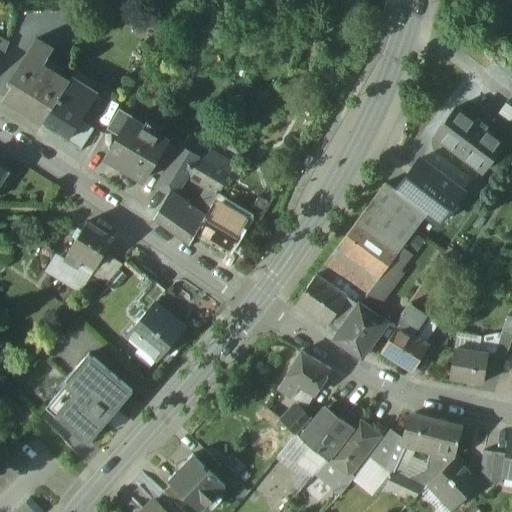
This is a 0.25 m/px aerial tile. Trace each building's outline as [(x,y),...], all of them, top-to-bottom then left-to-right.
[(51,51),(34,41),(9,82),(13,84),(4,99),(42,123),(68,81),(42,65),(51,51)] [(97,93),(71,77),(68,81),(42,123),(67,139),(68,140),(80,120),(94,98),(97,93)] [(456,108),(434,137),(482,173),(504,144),(485,130),(487,128),(476,120),(474,122),(456,108)] [(132,118),(118,110),(106,130),(119,138),(130,119),(131,120),(132,118)] [(131,120),(130,119),(119,138),(106,159),(135,176),(137,171),(146,176),(153,165),(165,144),(167,141),(131,120)] [(80,120),(68,140),(67,139),(65,142),(81,152),(95,129),(80,120)] [(178,152),(165,144),(153,165),(165,172),(168,168),(178,152)] [(198,156),(181,146),(178,152),(168,168),(185,179),(198,156)] [(208,154),(202,151),(198,156),(205,160),(208,154)] [(205,160),(198,156),(185,179),(203,185),(214,165),(205,160)] [(420,159),(396,191),(426,215),(438,224),(463,192),(420,159)] [(214,165),(203,185),(218,194),(230,175),(214,165)] [(185,179),(168,168),(165,172),(156,187),(168,195),(169,193),(174,197),(185,179)] [(385,183),(361,215),(403,246),(426,215),(396,191),(385,183)] [(174,197),(169,193),(168,195),(154,219),(189,244),(197,231),(204,219),(174,197)] [(247,217),(216,198),(204,219),(197,231),(199,233),(198,236),(208,242),(210,240),(228,251),(248,217),(247,217)] [(270,205),(258,198),(247,217),(248,217),(259,224),(270,205)] [(403,246),(361,215),(346,236),(388,267),(403,246)] [(112,239),(86,223),(68,251),(70,252),(83,260),(95,268),(112,239)] [(346,236),(323,267),(365,297),(388,267),(346,236)] [(83,260),(70,252),(66,258),(79,267),(83,260)] [(92,275),(103,283),(121,264),(104,254),(95,268),(92,275)] [(442,256),(425,280),(437,289),(454,265),(442,256)] [(347,296),(317,275),(317,274),(295,305),(296,305),(296,306),(326,327),(347,296)] [(425,280),(419,288),(409,302),(422,311),(437,289),(425,280)] [(155,283),(139,302),(144,307),(148,310),(154,303),(155,303),(165,291),(155,283)] [(347,296),(326,327),(338,335),(360,304),(347,296)] [(422,311),(409,302),(400,314),(397,326),(412,334),(426,314),(422,311)] [(138,322),(125,337),(138,348),(140,346),(158,360),(185,328),(155,303),(154,303),(148,310),(138,322)] [(338,335),(334,340),(362,358),(387,323),(360,304),(338,335)] [(144,307),(134,319),(138,322),(148,310),(144,307)] [(426,314),(412,334),(425,342),(439,323),(426,313),(426,314)] [(412,334),(397,326),(381,353),(411,371),(428,344),(425,342),(412,334)] [(511,337),(501,334),(494,356),(505,360),(511,338),(511,337)] [(488,355),(455,349),(449,378),(483,384),(488,355)] [(330,370),(301,352),(279,389),(293,397),(300,385),(315,394),(330,370)] [(132,390),(89,353),(67,379),(66,380),(67,382),(47,407),(46,407),(88,443),(105,423),(102,420),(112,408),(115,411),(132,390)] [(67,379),(54,368),(32,394),(47,407),(67,382),(66,380),(67,379)] [(357,404),(344,421),(353,429),(359,421),(366,411),(357,404)] [(279,420),(263,407),(258,412),(275,425),(279,420)] [(297,407),(281,425),(295,435),(296,434),(309,419),(297,407)] [(301,439),(310,446),(295,465),(312,477),(315,474),(328,460),(353,429),(344,421),(342,419),(337,426),(319,414),(301,439)] [(423,416),(413,414),(411,426),(407,426),(404,437),(403,441),(407,442),(416,445),(423,416)] [(427,484),(454,456),(462,426),(423,416),(416,445),(434,450),(426,471),(410,480),(425,486),(427,484)] [(355,477),(350,473),(380,436),(359,421),(353,429),(328,460),(315,474),(340,494),(350,483),(355,477)] [(390,429),(370,456),(393,474),(394,472),(407,442),(403,441),(404,437),(390,429)] [(295,435),(280,454),(295,465),(310,446),(301,439),(296,434),(295,435)] [(511,434),(507,455),(503,477),(504,478),(511,478),(511,434)] [(222,467),(204,450),(196,458),(214,475),(222,467)] [(495,453),(483,450),(480,473),(490,484),(495,453)] [(507,455),(495,453),(490,484),(490,485),(496,486),(504,478),(503,477),(507,455)] [(295,465),(280,454),(276,459),(300,478),(293,486),(299,491),(301,490),(300,489),(312,477),(295,465)] [(193,455),(168,481),(171,484),(189,501),(199,511),(200,511),(225,486),(196,458),(193,455)] [(481,483),(454,456),(427,484),(454,510),(481,483)] [(410,480),(394,472),(393,474),(386,490),(411,501),(425,486),(410,480)] [(189,501),(171,484),(163,493),(180,510),(189,501)] [(143,511),(164,511),(152,500),(142,511),(143,511)]
